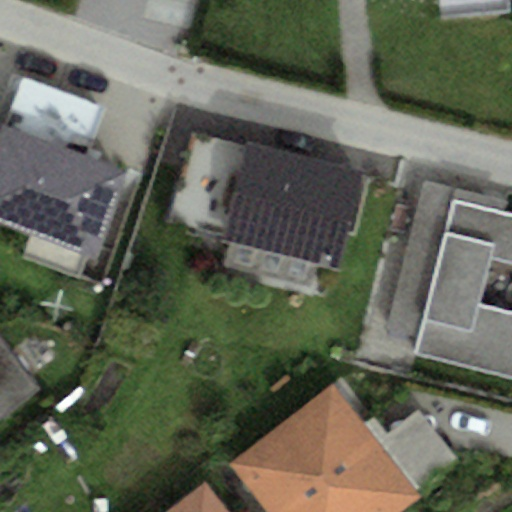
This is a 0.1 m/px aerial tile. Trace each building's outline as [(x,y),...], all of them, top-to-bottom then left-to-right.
[(25,80),(6,129),(89,159),(107,110),(25,80)] [(6,129),(0,126),(0,223),(98,259),(129,174),(89,159),(6,129)] [(172,224),(222,237),(245,149),(196,136),(172,224)] [(364,171),(248,140),(245,149),(222,237),(220,242),(336,273),(364,171)] [(511,266),(511,214),(510,214),(511,205),(420,183),(381,344),(511,375),(511,316),(481,309),(492,262),(511,266)] [(0,424),(41,394),(0,339),(0,424)] [(337,385),(232,463),(268,511),(399,511),(421,496),(381,443),(337,385)] [(381,443),(421,496),(459,467),(420,414),(381,443)] [(223,511),(206,487),(171,511),(223,511)]
